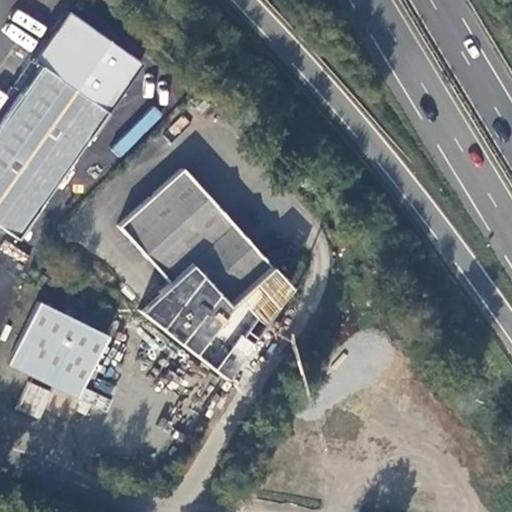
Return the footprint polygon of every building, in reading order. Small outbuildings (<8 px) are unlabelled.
[(10,23),(3,32),(29,52),(36,42),(10,23)] [(106,111),(39,64),(0,119),(0,226),(17,238),(106,111)] [(219,298),(233,299),(269,266),(181,168),(117,226),(168,282),(188,264),(219,298)] [(40,277),(54,289),(66,274),(52,262),(40,277)] [(188,264),(168,282),(138,315),(225,383),(288,292),(269,266),(233,299),(219,298),(188,264)] [(38,302),(7,363),(77,398),(108,337),(38,302)]
